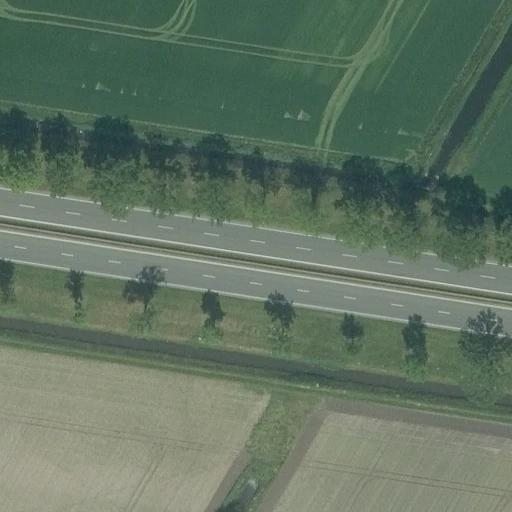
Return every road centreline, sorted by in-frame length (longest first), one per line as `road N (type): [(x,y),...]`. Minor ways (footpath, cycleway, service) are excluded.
road 1 (trunk): [(511,279),(0,200)]
road 2 (trunk): [(0,244),(511,321)]
